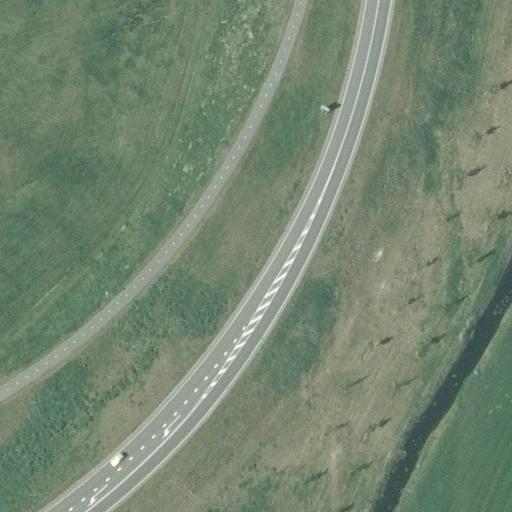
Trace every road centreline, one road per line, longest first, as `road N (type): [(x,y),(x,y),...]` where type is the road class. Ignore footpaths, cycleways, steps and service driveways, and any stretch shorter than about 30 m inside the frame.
road 1 (tertiary): [(326,180),(218,351),(137,441),(51,511)]
road 2 (tertiary): [(93,511),(199,411),(234,363),(312,233),(326,180)]
road 3 (tertiary): [(326,180),(360,86),(378,0)]
